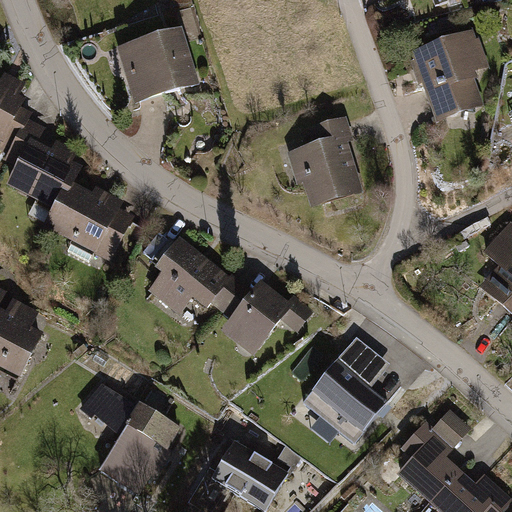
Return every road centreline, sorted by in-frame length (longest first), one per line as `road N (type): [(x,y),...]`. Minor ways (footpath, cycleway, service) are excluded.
road 1 (residential): [(367,290),(172,193),(107,142),(63,88),(20,0)]
road 2 (residential): [(348,0),(398,144),(399,237)]
road 3 (residential): [(511,410),(367,290)]
road 4 (residential): [(511,200),(445,234),(399,237)]
